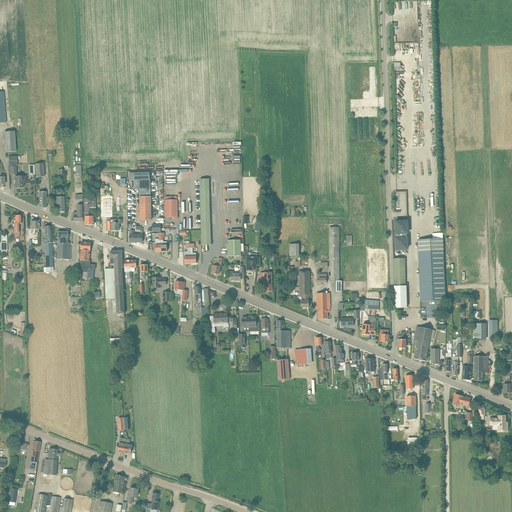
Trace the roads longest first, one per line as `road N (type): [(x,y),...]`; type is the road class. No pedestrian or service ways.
road 1 (tertiary): [(393,358),(0,195)]
road 2 (unclassified): [(393,358),(382,0)]
road 3 (residential): [(246,511),(0,419)]
